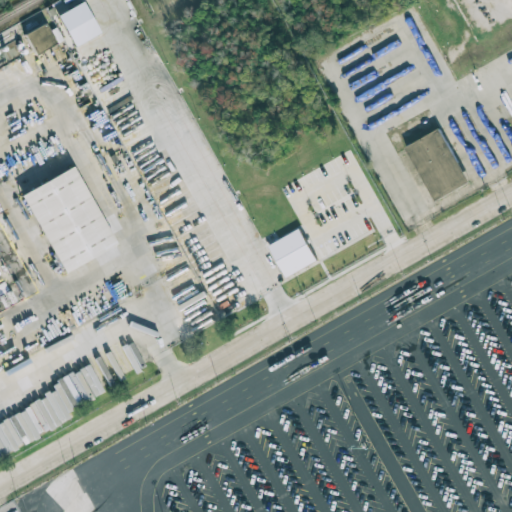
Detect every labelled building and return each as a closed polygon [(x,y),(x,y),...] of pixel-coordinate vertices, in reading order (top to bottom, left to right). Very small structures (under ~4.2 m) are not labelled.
[(98,34),(83,2),(57,14),(72,46),(98,34)] [(24,33),(34,54),(55,44),(45,23),(24,33)] [(469,183),(441,129),(407,146),(434,201),(469,183)] [(20,202),(73,171),(116,248),(65,275),(20,202)] [(286,277),(317,260),(300,229),(269,245),(286,277)]
